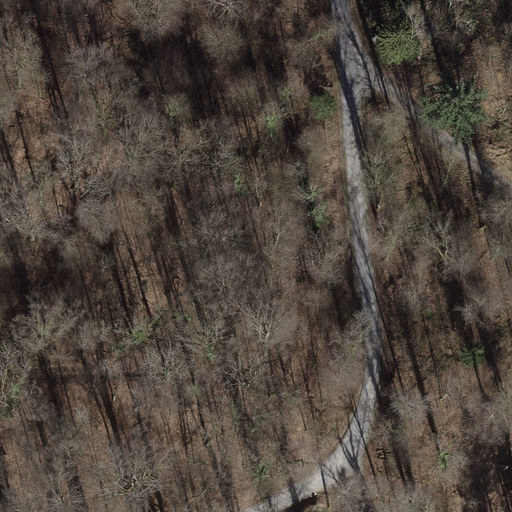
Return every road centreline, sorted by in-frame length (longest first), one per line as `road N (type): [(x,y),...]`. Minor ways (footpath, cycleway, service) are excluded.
road 1 (track): [(252,511),(329,467),(360,410),(366,340),(332,0)]
road 2 (track): [(341,60),(511,187)]
